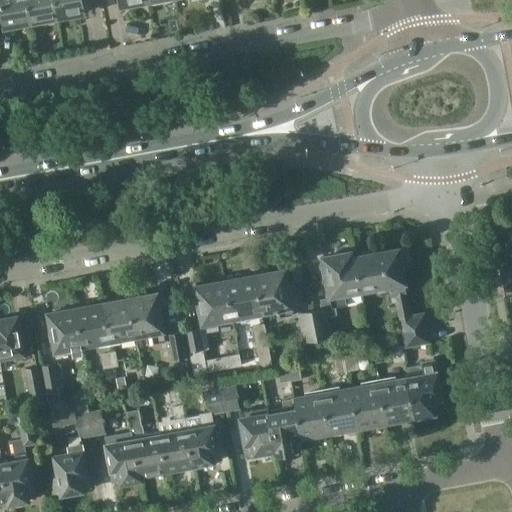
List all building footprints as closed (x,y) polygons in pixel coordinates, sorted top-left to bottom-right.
[(29,23),(31,23),(26,0),(0,0),(0,2),(5,28),(19,25),(21,27),(28,25),(29,23)] [(26,0),(31,23),(44,21),(46,22),(53,21),(55,19),(58,18),(54,0),(26,0)] [(54,0),(58,18),(60,18),(62,19),(70,18),(72,16),(85,13),(82,0),(54,0)] [(391,291),(393,302),(398,302),(403,330),(427,326),(425,313),(410,316),(406,298),(408,297),(401,262),(410,260),(408,248),(399,250),(399,249),(372,254),(372,252),(359,254),(359,256),(356,257),(363,295),(391,291)] [(363,295),(356,257),(352,258),(351,251),(348,249),(339,250),(338,254),(323,257),(332,308),(348,305),(347,297),(363,295)] [(256,275),(255,275),(263,317),(279,314),(279,317),(293,314),(290,298),(291,298),(290,289),(288,289),(284,270),(268,273),(268,270),(256,273),(256,275)] [(238,276),(226,278),(234,322),(263,317),(255,275),(239,278),(238,276)] [(201,314),(204,328),(234,322),(226,278),(212,280),(213,283),(196,286),(199,305),(197,305),(199,314),(201,314)] [(155,343),(170,341),(169,334),(164,335),(161,321),(163,320),(162,312),(160,312),(156,293),(142,296),(141,293),(129,296),(138,340),(153,337),(155,343)] [(102,304),(109,341),(135,336),(128,296),(115,299),(115,301),(102,304)] [(89,304),(76,306),(83,346),(109,341),(102,304),(90,306),(89,304)] [(68,348),(83,346),(76,306),(63,309),(63,310),(48,313),(52,331),(49,332),(54,356),(69,353),(68,348)] [(326,309),(312,311),(318,341),(331,339),(326,309)] [(312,311),(300,313),(305,344),(318,341),(312,311)] [(19,319),(0,322),(0,358),(14,356),(15,360),(25,358),(20,330),(21,330),(19,319)] [(253,326),(260,367),(271,365),(263,324),(253,326)] [(428,330),(427,326),(403,330),(403,334),(406,347),(430,343),(428,330)] [(186,331),(194,374),(206,372),(240,366),(238,354),(205,361),(199,328),(186,331)] [(186,358),(181,332),(169,334),(170,341),(173,361),(186,358)] [(402,346),(392,348),(394,362),(405,361),(402,346)] [(114,367),(111,353),(102,355),(105,369),(114,367)] [(356,355),(344,357),(347,372),(359,370),(356,355)] [(347,372),(344,357),(336,359),(338,373),(347,372)] [(408,377),(415,417),(418,417),(420,419),(427,417),(428,415),(441,413),(441,409),(442,409),(440,399),(441,399),(435,362),(422,364),(424,374),(408,377)] [(58,385),(54,364),(42,366),(46,388),(58,385)] [(299,365),(287,367),(290,382),(301,380),(299,365)] [(44,403),(38,367),(25,369),(32,405),(44,403)] [(282,383),(290,382),(287,367),(279,369),(282,383)] [(118,388),(131,386),(129,373),(116,376),(118,388)] [(408,377),(380,383),(387,425),(398,423),(400,420),(415,417),(408,377)] [(380,383),(350,388),(358,427),(373,425),(375,427),(387,425),(380,383)] [(221,389),(225,411),(240,408),(236,386),(224,389),(221,389)] [(343,430),(358,428),(358,427),(350,388),(322,393),(330,435),(342,433),(343,430)] [(225,411),(221,389),(207,392),(211,413),(212,413),(225,411)] [(294,398),(294,399),(302,438),(317,435),(319,437),(330,435),(322,393),(294,398)] [(92,435),(89,413),(86,399),(72,401),(49,405),(53,428),(77,424),(80,438),(92,435)] [(294,399),(283,401),(285,411),(268,414),(274,451),(275,456),(280,455),(283,457),(290,455),(291,453),(296,452),(295,447),(303,446),(302,438),(294,399)] [(274,451),(268,414),(267,407),(239,413),(247,456),(260,454),(262,456),(270,454),(271,452),(274,451)] [(16,412),(22,439),(23,447),(25,446),(36,444),(30,409),(16,412)] [(89,413),(92,435),(104,433),(100,410),(89,413)] [(129,412),(132,432),(140,475),(141,475),(154,473),(157,475),(168,473),(161,433),(146,436),(144,427),(143,427),(140,410),(129,412)] [(200,416),(184,419),(193,466),(196,465),(198,467),(206,466),(208,463),(221,461),(213,419),(212,413),(211,413),(200,415),(200,416)] [(180,468),(193,466),(184,419),(184,417),(173,419),(172,415),(164,416),(164,421),(159,422),(161,433),(168,473),(179,471),(180,468)] [(142,480),(141,475),(140,475),(132,432),(106,436),(115,483),(121,482),(121,484),(127,483),(129,485),(136,483),(137,481),(142,480)] [(90,486),(80,438),(68,440),(71,453),(54,457),(59,477),(51,478),(54,494),(62,492),(62,495),(67,494),(69,496),(76,494),(78,491),(82,491),(82,488),(90,486)] [(29,470),(25,446),(23,447),(22,439),(12,441),(16,459),(3,462),(0,462),(8,499),(9,505),(13,504),(15,506),(23,504),(24,502),(28,501),(28,498),(35,497),(30,475),(32,474),(31,469),(29,470)]
